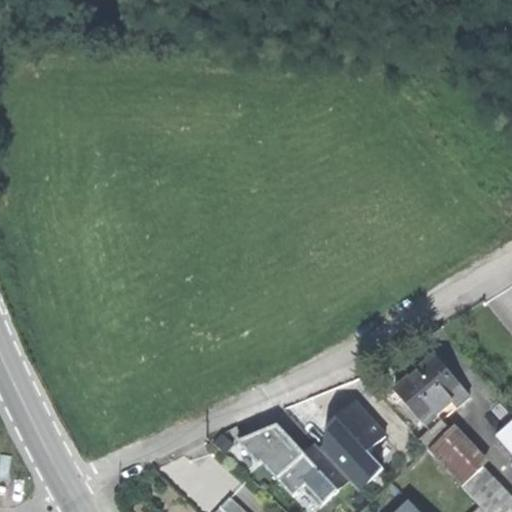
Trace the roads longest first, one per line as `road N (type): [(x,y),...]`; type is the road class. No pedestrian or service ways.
road 1 (residential): [(64,483),(298,379),(511,260)]
road 2 (secondary): [(64,483),(0,351)]
